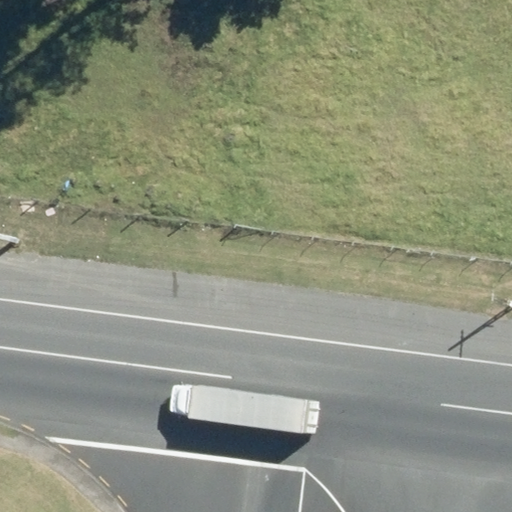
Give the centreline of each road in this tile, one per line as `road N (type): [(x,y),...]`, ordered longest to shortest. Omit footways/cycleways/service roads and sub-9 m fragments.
road 1 (tertiary): [(240,373),(0,341)]
road 2 (tertiary): [(451,404),(240,373)]
road 3 (unclassified): [(233,511),(240,373)]
